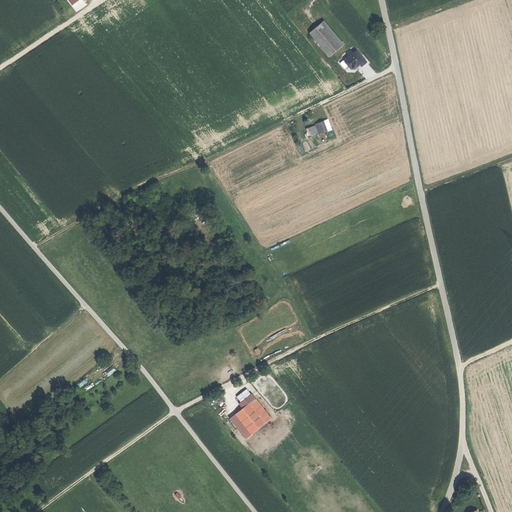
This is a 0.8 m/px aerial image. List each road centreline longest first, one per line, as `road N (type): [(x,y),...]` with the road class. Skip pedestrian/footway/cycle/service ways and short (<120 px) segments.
road 1 (track): [(441,284),(307,341),(163,418),(37,511)]
road 2 (residential): [(381,0),(460,368),(463,443)]
road 3 (track): [(396,69),(35,244)]
road 4 (track): [(310,340),(272,264),(203,160)]
road 5 (track): [(102,0),(0,68)]
